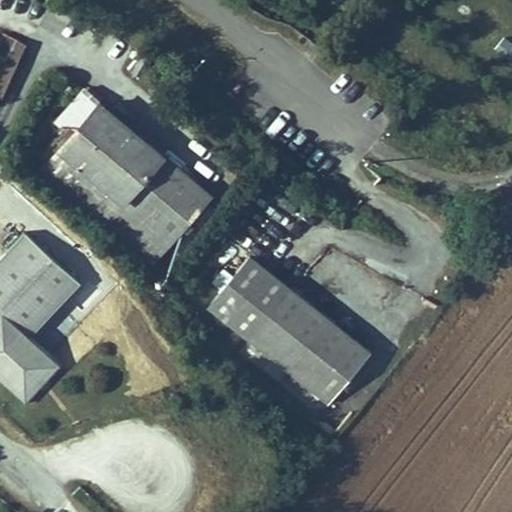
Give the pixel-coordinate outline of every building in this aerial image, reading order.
[(2,30),(0,36),(0,51),(5,53),(0,68),(0,94),(7,97),(27,39),(2,30)] [(183,197),(57,94),(30,127),(44,139),(12,178),(124,269),(183,197)] [(9,242),(0,251),(0,404),(11,414),(49,369),(18,343),(64,290),(9,242)] [(344,346),(225,253),(182,306),(301,400),(344,346)] [(148,511),(133,496),(123,506),(128,511),(148,511)]
